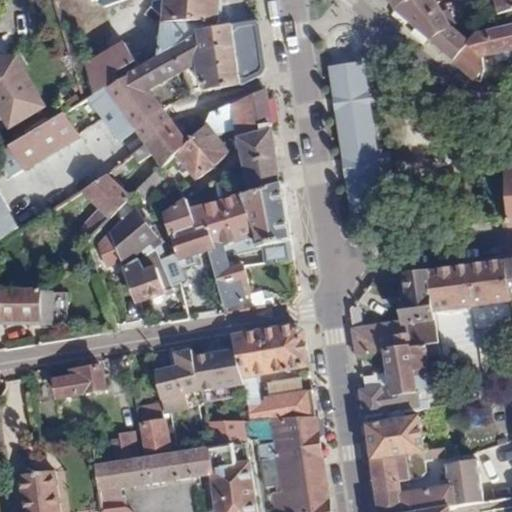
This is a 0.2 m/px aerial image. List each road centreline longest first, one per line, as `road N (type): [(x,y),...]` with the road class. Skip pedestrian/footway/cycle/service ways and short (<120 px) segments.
road 1 (residential): [(333,309),(0,358)]
road 2 (residential): [(335,261),(296,0)]
road 3 (residential): [(360,511),(333,309)]
road 4 (residential): [(511,119),(438,76),(356,0)]
road 5 (residential): [(335,261),(511,245)]
